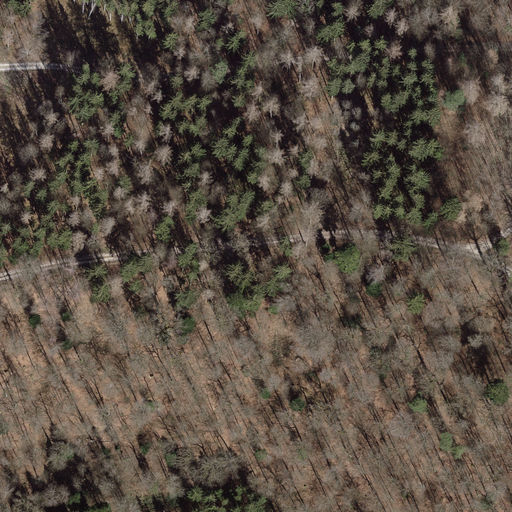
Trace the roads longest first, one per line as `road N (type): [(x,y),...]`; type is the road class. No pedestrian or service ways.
road 1 (track): [(0,278),(81,256),(357,232),(470,248),(511,276)]
road 2 (track): [(0,68),(57,65),(143,79),(294,53),(511,49)]
